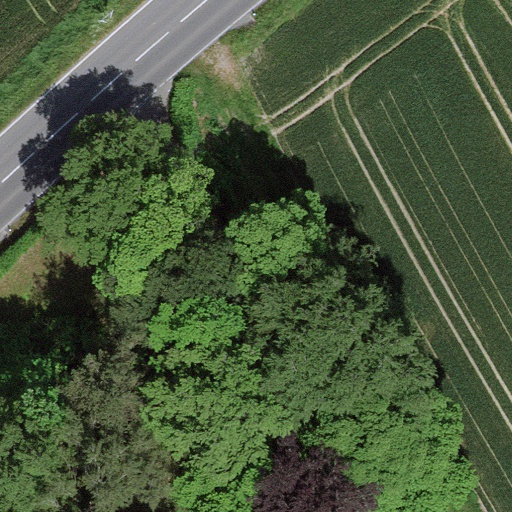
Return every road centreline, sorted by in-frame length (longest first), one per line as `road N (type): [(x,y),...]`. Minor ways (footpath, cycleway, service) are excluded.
road 1 (track): [(34,151),(285,511)]
road 2 (secondary): [(0,184),(206,0)]
